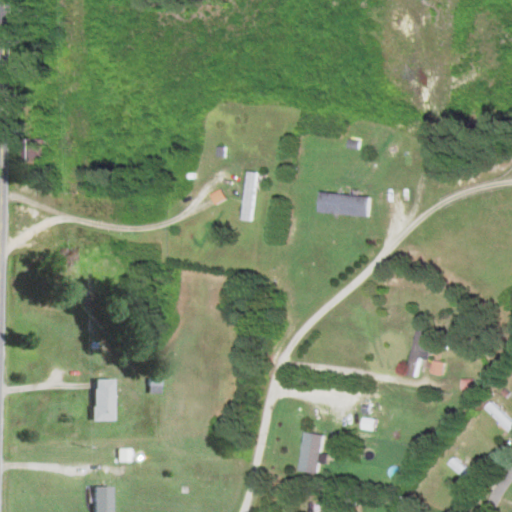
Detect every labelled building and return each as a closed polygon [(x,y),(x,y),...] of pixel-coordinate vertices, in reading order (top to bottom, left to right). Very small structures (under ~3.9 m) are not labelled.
[(370,215),(371,195),(320,192),(319,212),(370,215)] [(73,247),(53,247),(53,263),(74,262),(73,247)] [(421,357),(428,359),(432,345),(424,343),(428,329),(420,327),(406,372),(416,375),(421,357)] [(110,420),(110,378),(89,379),(90,420),(110,420)] [(374,430),(376,418),(363,417),(362,428),(374,430)] [(299,470),(318,473),(320,461),(327,462),(328,453),(322,452),(325,434),(306,431),(299,470)] [(115,461),(129,462),(129,448),(116,448),(115,461)] [(90,486),(89,511),(108,511),(109,486),(90,486)]
